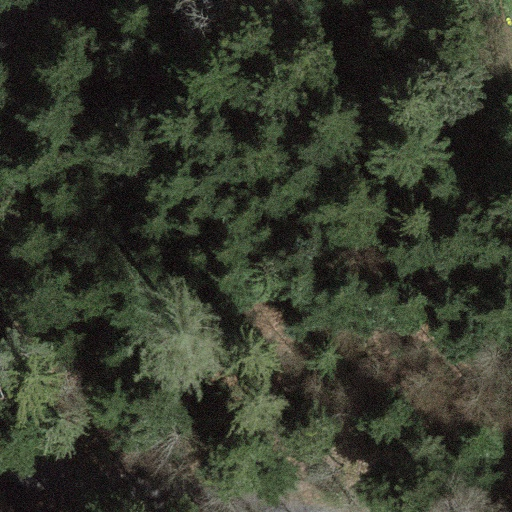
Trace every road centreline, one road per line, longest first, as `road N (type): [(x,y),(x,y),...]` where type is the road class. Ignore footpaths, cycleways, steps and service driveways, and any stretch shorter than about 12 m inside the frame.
road 1 (unclassified): [(0,482),(83,487),(212,511)]
road 2 (unclassified): [(121,0),(0,34)]
